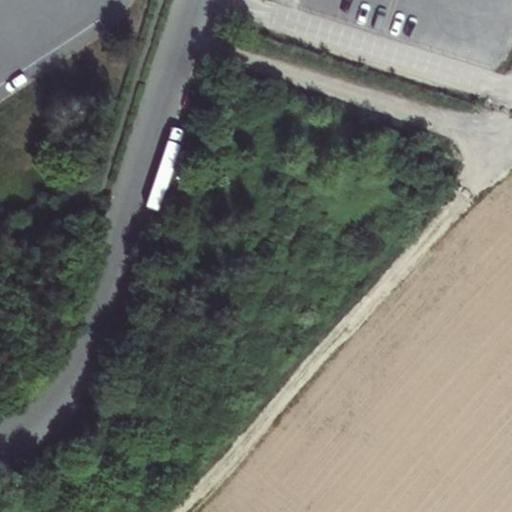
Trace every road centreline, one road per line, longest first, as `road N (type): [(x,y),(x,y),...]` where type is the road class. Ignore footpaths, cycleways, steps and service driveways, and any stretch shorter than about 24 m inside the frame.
road 1 (unclassified): [(0,448),(32,428),(74,366),(195,0)]
road 2 (track): [(175,511),(289,391),(472,151)]
